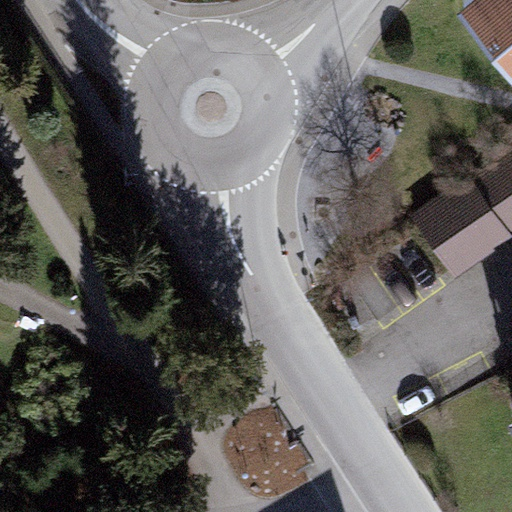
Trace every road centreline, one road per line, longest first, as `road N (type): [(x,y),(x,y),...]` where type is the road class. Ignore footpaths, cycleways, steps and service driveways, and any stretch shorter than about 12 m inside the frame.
road 1 (residential): [(378,470),(265,294),(239,243),(220,170)]
road 2 (residential): [(166,72),(152,104),(159,139),(185,164),(220,170)]
road 3 (residential): [(220,170),(241,164),(269,133),(271,92),(261,73)]
